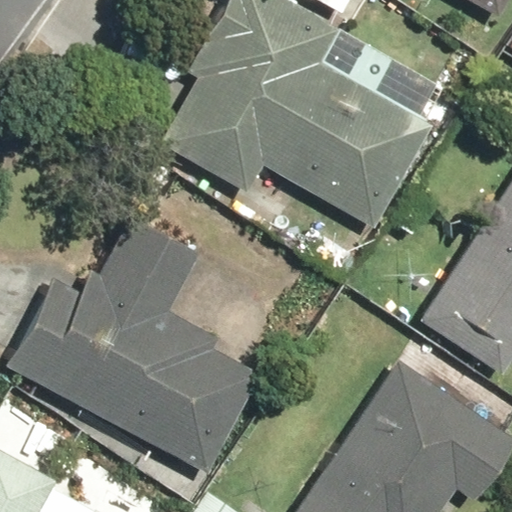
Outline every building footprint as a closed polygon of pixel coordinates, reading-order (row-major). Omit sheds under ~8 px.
[(183,70),(144,134),(229,184),(246,156),(355,221),(413,124),(292,52),(309,24),(268,0),(211,0),(172,64),(183,70)] [(464,0),(479,8),(483,0),(464,0)] [(511,156),(407,313),(486,366),(511,328),(511,156)] [(71,265),(60,287),(29,272),(0,329),(0,365),(193,463),(242,365),(148,317),(180,254),(116,221),(88,274),(71,265)] [(420,511),(440,482),(458,494),(498,435),(382,357),(278,511),(420,511)] [(0,511),(12,511),(31,479),(0,461),(0,511)] [(240,511),(200,481),(177,511),(240,511)]
